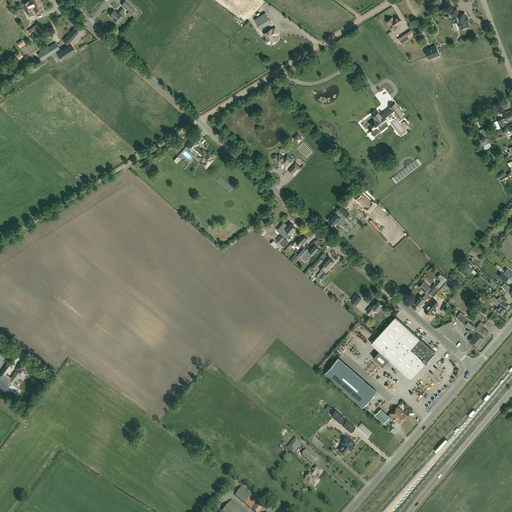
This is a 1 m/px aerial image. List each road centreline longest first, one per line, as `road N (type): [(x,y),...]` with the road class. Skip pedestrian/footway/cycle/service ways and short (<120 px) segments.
road 1 (unclassified): [(474,368),(197,120)]
road 2 (track): [(0,242),(197,120)]
road 3 (unclassified): [(197,120),(392,0)]
road 4 (unclassified): [(349,511),(474,368)]
road 5 (unclassified): [(197,120),(87,21),(75,0)]
road 6 (tertiary): [(511,389),(410,511)]
road 7 (primary): [(478,409),(381,511)]
road 8 (primary): [(394,511),(478,409)]
